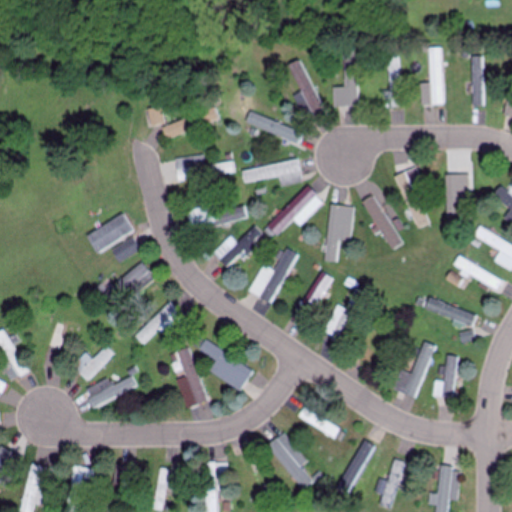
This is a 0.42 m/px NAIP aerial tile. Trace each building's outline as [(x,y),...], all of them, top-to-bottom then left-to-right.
[(441,47),(427,48),(428,83),(418,84),(419,105),(443,104),(441,47)] [(358,106),(357,50),(343,50),(343,87),(333,87),(333,107),(358,106)] [(471,106),(483,106),(483,56),(471,56),(471,106)] [(402,107),(399,57),(386,58),(389,108),(402,107)] [(301,59),(287,65),(299,94),(294,95),(303,118),(322,110),(301,59)] [(160,127),(165,140),(219,121),(214,108),(160,127)] [(301,133),(251,111),(247,122),(296,143),(301,133)] [(205,164),(204,155),(173,159),(175,181),(235,174),(233,161),(205,164)] [(278,177),(280,186),(301,182),(296,159),(241,170),(243,184),(278,177)] [(415,228),(427,223),(415,190),(424,187),(416,166),(394,174),(415,228)] [(444,217),(456,217),(456,174),(444,174),(444,217)] [(510,209),(504,216),(511,223),(511,196),(500,185),(492,194),(510,209)] [(293,220),(299,226),(322,202),(306,186),(263,230),(273,240),(293,220)] [(401,243),(372,195),(361,201),(390,250),(401,243)] [(185,212),(190,232),(247,218),(244,206),(216,213),(214,204),(185,212)] [(324,262),(336,263),(338,240),(350,241),(353,207),(329,205),(324,262)] [(96,253),(132,230),(121,213),(85,236),(96,253)] [(254,245),(251,242),(260,234),(254,227),(236,243),(230,236),(211,253),(227,270),(254,245)] [(492,261),(511,270),(511,269),(511,243),(477,227),(473,236),(498,248),(492,261)] [(117,262),(139,251),(134,239),(111,250),(117,262)] [(262,265),(247,291),(270,304),(298,256),(285,248),(272,270),(262,265)] [(502,279),(457,256),(451,267),(496,290),(502,279)] [(109,313),(153,278),(141,262),(97,297),(109,313)] [(333,279),(320,271),(300,306),(313,313),(333,279)] [(335,305),(323,334),(341,341),(361,292),(353,289),(345,309),(335,305)] [(476,316),(428,296),(422,309),(471,329),(476,316)] [(180,313),(168,302),(134,337),(145,348),(180,313)] [(367,367),(389,321),(376,315),(354,361),(367,367)] [(62,330),(54,327),(40,363),(59,370),(76,327),(65,322),(62,330)] [(9,338),(2,329),(0,330),(0,359),(16,380),(29,369),(13,348),(20,343),(13,334),(9,338)] [(215,361),(208,371),(238,392),(252,372),(204,338),(197,349),(215,361)] [(413,399),(434,346),(422,341),(409,374),(400,371),(393,390),(413,399)] [(113,355),(104,346),(91,360),(84,353),(71,366),(87,382),(113,355)] [(204,402),(187,349),(173,353),(181,378),(174,380),(183,408),(204,402)] [(451,400),(459,358),(446,355),(441,384),(434,383),(431,396),(451,400)] [(83,390),(91,408),(136,388),(131,377),(111,386),(108,379),(83,390)] [(334,440),(340,431),(302,406),(296,416),(334,440)] [(299,466),(305,462),(282,432),(266,444),(301,490),(311,482),(299,466)] [(373,449),(362,442),(336,482),(347,489),(373,449)] [(22,457),(0,446),(0,487),(6,491),(22,457)] [(249,505),(261,501),(246,454),(234,457),(249,505)] [(203,462),(203,511),(215,511),(215,491),(225,491),(225,462),(203,462)] [(31,511),(33,504),(46,507),(54,469),(30,464),(19,511),(31,511)] [(123,511),(131,468),(113,464),(104,511),(123,511)] [(63,511),(81,511),(90,469),(72,466),(63,511)] [(453,511),(457,468),(439,466),(436,494),(428,493),(427,504),(434,505),(433,511),(453,511)] [(172,469),(157,467),(151,509),(165,511),(172,469)]
